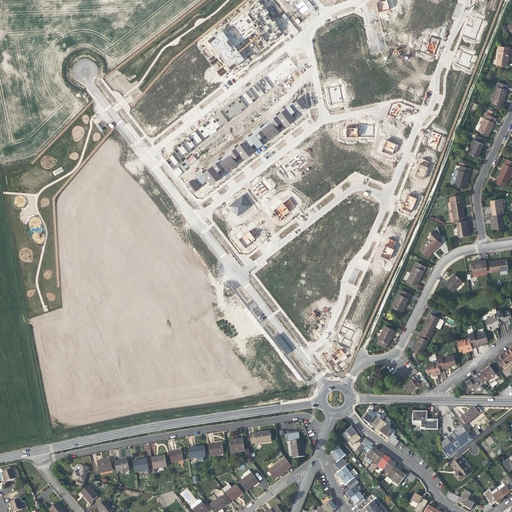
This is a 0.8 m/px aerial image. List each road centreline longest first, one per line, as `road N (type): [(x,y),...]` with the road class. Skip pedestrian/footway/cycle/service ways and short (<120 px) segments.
road 1 (track): [(356,362),(505,0)]
road 2 (residential): [(38,460),(300,415),(324,433)]
road 3 (residential): [(36,450),(321,402)]
road 4 (residential): [(387,197),(437,92),(436,72),(465,0)]
road 5 (residential): [(342,387),(356,362),(396,351),(445,260),(483,247)]
road 6 (residential): [(146,156),(299,35)]
road 7 (residential): [(300,355),(334,319),(344,280),(387,197)]
road 8 (residential): [(239,276),(348,191),(358,186),(387,197)]
road 9 (residential): [(195,219),(321,118)]
road 10 (residential): [(344,407),(458,511)]
road 11 (residential): [(511,112),(476,189),(483,247)]
road 12 (residential): [(146,156),(70,59)]
